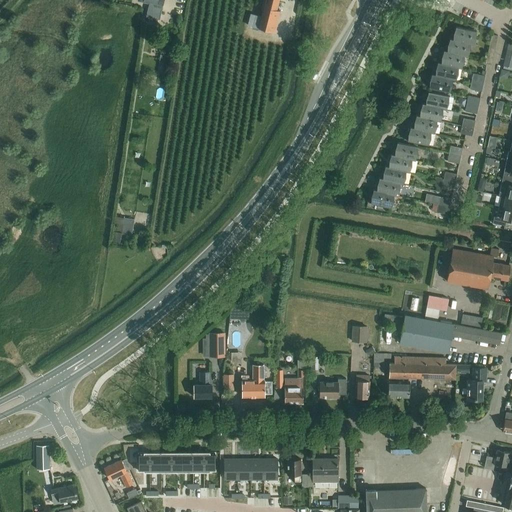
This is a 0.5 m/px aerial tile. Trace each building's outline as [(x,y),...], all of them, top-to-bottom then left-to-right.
[(275,33),(281,11),(277,10),(279,0),(266,0),(262,16),(251,13),(248,26),(275,33)] [(453,39),(471,44),(474,45),(477,31),(456,27),(455,35),(451,34),(450,39),(453,39)] [(489,49),(495,50),(498,36),(492,34),(489,49)] [(468,57),(471,44),(453,39),(450,39),(449,47),(445,46),(444,50),(447,51),(447,52),(465,56),(468,57)] [(492,65),(495,50),(489,49),(486,64),(492,65)] [(462,68),(465,56),(447,52),(447,51),(444,50),(443,59),(440,58),(439,62),(441,63),(440,63),(459,67),(459,68),(462,68)] [(456,80),(459,68),(459,67),(440,63),(441,63),(439,62),(437,71),(433,70),(432,74),(435,75),(435,76),(453,79),(453,80),(456,80)] [(472,81),(484,84),(486,76),(474,73),(472,81)] [(450,92),(453,80),(453,79),(435,76),(435,75),(432,74),(431,83),(427,83),(426,87),(450,92)] [(482,92),(484,84),(472,81),(470,89),(482,92)] [(426,105),(443,109),(447,109),(450,96),(429,91),(427,100),(424,99),(423,104),(426,104),(426,105)] [(467,103),(479,106),(481,98),(469,96),(467,103)] [(477,114),(479,106),(467,103),(466,111),(477,114)] [(441,121),(443,109),(426,105),(426,104),(423,104),(421,112),(418,111),(417,115),(420,116),(438,120),(438,121),(441,121)] [(439,128),(441,121),(438,121),(438,120),(420,116),(417,115),(415,123),(412,123),(411,127),(413,128),(432,132),(435,133),(436,127),(439,128)] [(462,126),(474,129),(476,121),(464,118),(462,126)] [(472,136),(474,129),(462,126),(461,133),(472,136)] [(429,144),(432,132),(413,128),(411,127),(409,135),(406,135),(405,139),(429,144)] [(413,159),(413,160),(416,160),(419,147),(398,142),(396,150),(393,150),(392,154),(394,155),(395,155),(413,159)] [(449,154),(461,156),(463,148),(451,146),(449,154)] [(410,172),(413,160),(413,159),(395,155),(394,155),(392,154),(390,162),(387,162),(386,166),(388,166),(388,167),(407,171),(410,172)] [(460,164),(461,156),(449,154),(448,161),(460,164)] [(504,172),(503,178),(511,180),(511,162),(511,163),(506,162),(504,172)] [(404,184),(407,171),(388,167),(388,166),(386,166),(384,174),(381,173),(380,178),(382,178),(382,179),(401,183),(404,184)] [(444,180),(456,183),(457,174),(446,172),(444,180)] [(398,196),(401,183),(382,179),(382,178),(380,178),(378,186),(375,185),(374,189),(377,190),(377,191),(395,195),(398,196)] [(502,185),(500,195),(501,195),(501,196),(505,197),(511,198),(511,180),(503,178),(501,185),(502,185)] [(454,189),(456,183),(444,180),(442,187),(454,189)] [(392,207),(395,195),(377,191),(377,190),(374,189),(373,197),(369,196),(368,202),(392,207)] [(474,194),(473,200),(481,202),(483,196),(474,194)] [(499,206),(511,209),(511,198),(505,197),(501,196),(499,206)] [(440,197),(438,204),(450,207),(452,199),(440,197)] [(438,205),(437,212),(449,214),(450,207),(438,204),(438,205)] [(494,216),(493,223),(505,226),(506,220),(511,220),(511,209),(499,206),(497,216),(494,216)] [(116,217),(114,232),(122,233),(122,232),(123,224),(124,218),(116,217)] [(114,232),(111,244),(120,245),(121,239),(122,233),(114,232)] [(498,257),(499,249),(491,247),(490,256),(453,249),(447,281),(488,288),(491,277),(508,280),(511,266),(493,262),(494,256),(498,257)] [(403,328),(400,343),(449,352),(452,335),(499,344),(501,333),(454,324),(437,321),(440,309),(447,311),(449,299),(429,295),(427,307),(424,319),(405,315),(405,317),(404,317),(403,328)] [(403,328),(404,317),(385,314),(383,325),(403,328)] [(366,342),(367,327),(353,326),(352,341),(366,342)] [(211,357),(225,356),(225,333),(210,333),(211,357)] [(365,351),(369,356),(375,352),(372,347),(365,351)] [(446,364),(446,358),(395,356),(395,362),(390,362),(389,377),(456,379),(456,372),(456,367),(456,365),(456,364),(446,364)] [(264,381),(264,365),(253,365),(253,381),(242,381),(242,397),(265,396),(265,381),(264,381)] [(486,381),(486,369),(473,368),(473,381),(467,380),(467,400),(482,400),(483,381),(486,381)] [(211,385),(211,372),(201,372),(201,385),(194,385),(195,397),(212,397),(212,385),(211,385)] [(224,390),(234,390),(234,374),(224,374),(224,390)] [(369,398),(370,376),(356,375),(356,380),(355,397),(369,398)] [(285,379),(285,387),(285,403),(304,403),(303,386),(303,378),(285,378),(285,379)] [(346,394),(346,379),(338,379),(338,382),(320,382),(320,397),(339,397),(339,394),(346,394)] [(410,397),(410,381),(389,380),(389,396),(410,397)] [(505,418),(503,431),(511,432),(511,412),(506,412),(506,413),(505,418)] [(49,445),(36,446),(37,469),(50,469),(49,445)] [(511,458),(511,453),(497,450),(495,457),(487,456),(484,468),(494,470),(495,464),(511,468),(511,458)] [(150,453),(139,453),(139,473),(150,473),(150,453)] [(161,453),(150,453),(150,473),(161,473),(161,453)] [(172,453),(161,453),(161,473),(172,473),(172,453)] [(183,453),(172,453),(172,473),(183,473),(183,453)] [(193,453),(183,453),(183,473),(194,473),(193,453)] [(204,453),(193,453),(194,473),(204,473),(204,453)] [(216,453),(204,453),(204,473),(216,473),(216,453)] [(122,460),(105,468),(111,480),(121,475),(126,487),(134,484),(128,471),(127,472),(127,471),(131,469),(126,459),(122,461),(122,460)] [(301,459),(288,459),(288,475),(295,475),(295,483),(302,483),(302,487),(309,487),(309,476),(309,474),(302,474),(301,475),(301,459)] [(338,459),(313,459),(314,475),(314,477),(314,482),(338,482),(338,477),(338,459)] [(238,460),(224,460),(224,480),(238,480),(238,460)] [(251,460),(238,460),(238,480),(251,480),(251,460)] [(264,460),(251,460),(251,480),(264,480),(264,460)] [(278,460),(264,460),(264,480),(278,480),(278,460)] [(38,476),(37,476),(38,482),(39,482),(47,481),(53,479),(52,473),(48,474),(38,476)] [(57,488),(51,489),(52,496),(54,503),(60,502),(78,499),(75,484),(57,488)] [(130,498),(139,494),(136,488),(127,493),(130,498)] [(427,511),(426,488),(396,489),(397,511),(427,511)] [(397,511),(396,489),(366,490),(367,511),(397,511)] [(359,496),(338,495),(338,509),(359,509),(359,496)] [(292,496),(284,497),(284,505),(292,504),(292,496)] [(467,500),(466,505),(474,507),(486,510),(496,511),(502,511),(504,508),(467,500)] [(147,511),(142,501),(128,508),(129,511),(147,511)]
